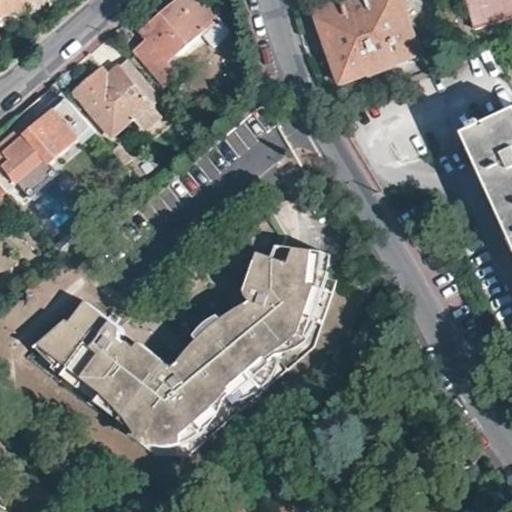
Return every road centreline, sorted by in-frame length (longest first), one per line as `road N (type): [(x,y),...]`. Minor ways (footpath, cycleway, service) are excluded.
road 1 (residential): [(273,0),(284,51),(314,117),(511,449)]
road 2 (residential): [(0,98),(121,0)]
